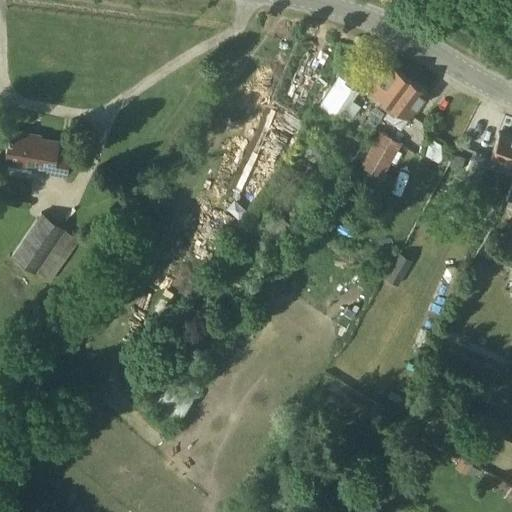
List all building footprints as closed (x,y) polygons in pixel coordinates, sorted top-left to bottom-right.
[(370,91),(381,99),(377,104),(385,110),(408,79),(390,65),(370,91)] [(315,111),(337,125),(360,92),(338,77),(315,111)] [(408,79),(385,110),(389,113),(385,118),(401,129),(427,93),(408,79)] [(9,130),(4,161),(33,167),(33,170),(65,175),(68,154),(56,151),(57,142),(32,137),(32,134),(9,130)] [(403,142),(381,130),(361,165),(383,177),(403,142)] [(511,163),(511,137),(498,133),(490,156),(511,163)] [(37,271),(64,231),(66,228),(42,211),(12,255),(36,273),(37,271)] [(78,240),(64,231),(37,271),(50,280),(78,240)] [(398,286),(412,261),(399,253),(384,278),(398,286)] [(460,273),(455,266),(446,267),(443,274),(447,282),(456,281),(460,273)]
